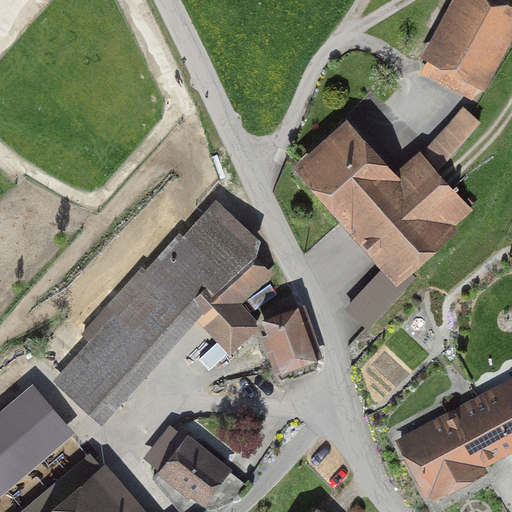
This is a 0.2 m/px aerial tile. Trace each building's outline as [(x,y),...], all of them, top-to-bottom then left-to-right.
[(511,35),(511,17),(478,0),(468,0),(459,17),(429,74),(469,95),(499,38),(508,43),(511,35)] [(388,178),(348,136),(313,168),(308,172),(348,215),(352,211),(369,229),(396,259),(349,309),(368,327),(414,277),(406,269),(441,236),(439,234),(465,210),(432,174),(453,154),(478,123),(463,110),(448,126),(463,139),(430,172),(404,196),(388,178)] [(217,208),(155,271),(192,310),(228,349),(255,328),(234,302),(263,274),(245,253),(250,248),(217,208)] [(148,279),(137,270),(82,332),(94,343),(62,380),(61,381),(101,415),(134,378),(133,377),(192,310),(155,271),(148,279)] [(266,325),(268,333),(262,335),(267,349),(273,347),(279,365),(314,353),(301,313),(266,325)] [(511,390),(510,386),(452,417),(406,441),(431,488),(433,492),(480,468),(477,463),(511,444),(511,390)] [(26,404),(0,426),(0,483),(55,437),(26,404)] [(221,511),(224,511),(246,484),(187,437),(184,441),(171,431),(151,456),(221,511)] [(217,511),(212,505),(204,511),(125,511),(98,479),(58,511),(217,511)]
